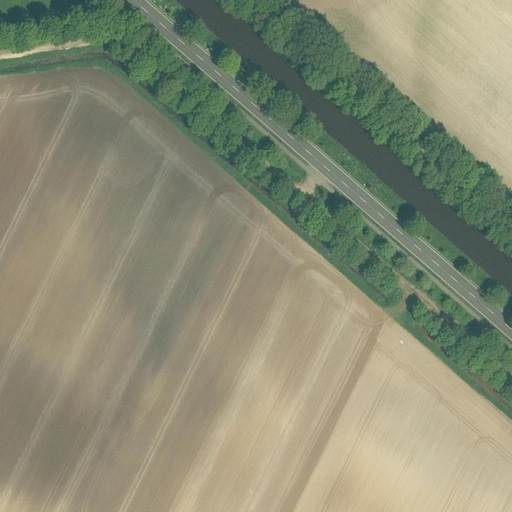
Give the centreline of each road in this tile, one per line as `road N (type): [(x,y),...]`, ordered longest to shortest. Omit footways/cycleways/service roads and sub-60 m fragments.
road 1 (track): [(511,380),(135,51),(111,36),(87,34),(0,46)]
road 2 (primary): [(130,0),(511,330)]
